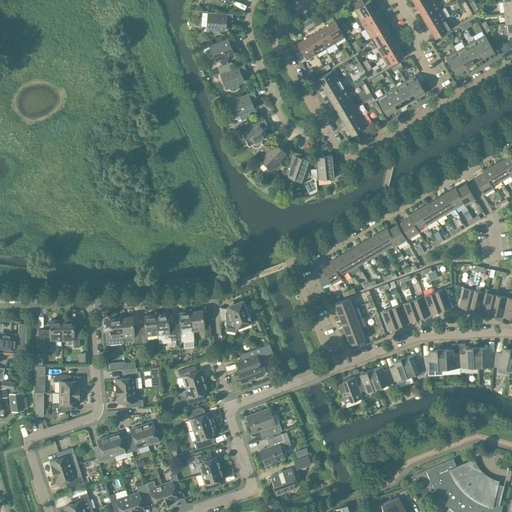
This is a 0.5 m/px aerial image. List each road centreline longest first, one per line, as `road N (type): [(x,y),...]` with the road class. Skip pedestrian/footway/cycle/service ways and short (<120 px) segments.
road 1 (residential): [(334,368),(296,262),(461,165)]
road 2 (residential): [(88,302),(97,411),(28,446),(48,511)]
road 3 (residential): [(511,333),(416,337),(334,368)]
road 4 (residential): [(322,128),(295,129),(279,113),(249,32),(255,0)]
road 5 (residential): [(322,128),(274,41),(303,0)]
road 6 (residential): [(446,101),(352,155),(322,128)]
road 7 (residential): [(196,511),(253,490),(231,407)]
road 8 (residential): [(88,302),(213,294)]
